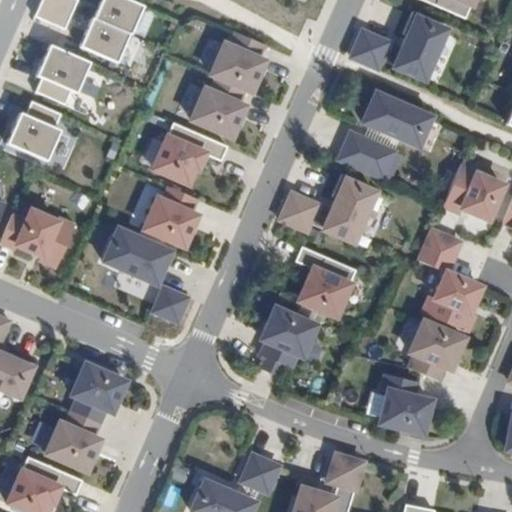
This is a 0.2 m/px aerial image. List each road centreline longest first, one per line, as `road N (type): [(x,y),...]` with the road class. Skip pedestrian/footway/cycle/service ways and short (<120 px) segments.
road 1 (residential): [(351,0),(188,378)]
road 2 (residential): [(188,378),(367,446),(465,463)]
road 3 (residential): [(0,294),(188,378)]
road 4 (residential): [(188,378),(128,511)]
road 5 (residential): [(465,463),(511,347)]
